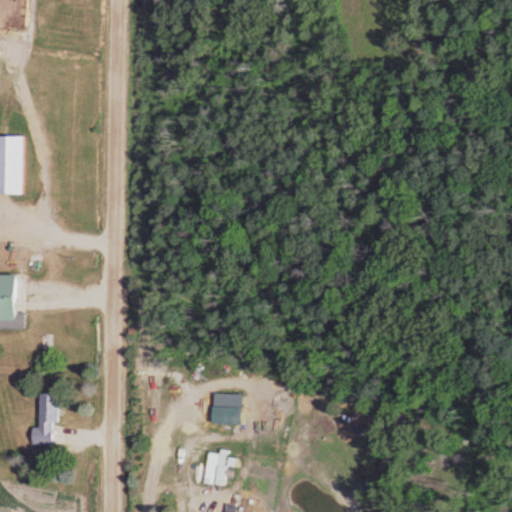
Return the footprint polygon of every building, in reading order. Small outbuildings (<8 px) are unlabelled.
[(0,192),(17,193),(17,134),(0,134),(0,192)] [(0,327),(23,327),(24,310),(38,310),(38,274),(0,273),(0,327)] [(53,391),(34,391),(34,428),(26,428),(26,444),(53,444),(53,391)] [(235,422),(236,405),(206,405),(206,422),(235,422)] [(202,449),(202,483),(223,483),(223,449),(202,449)]
